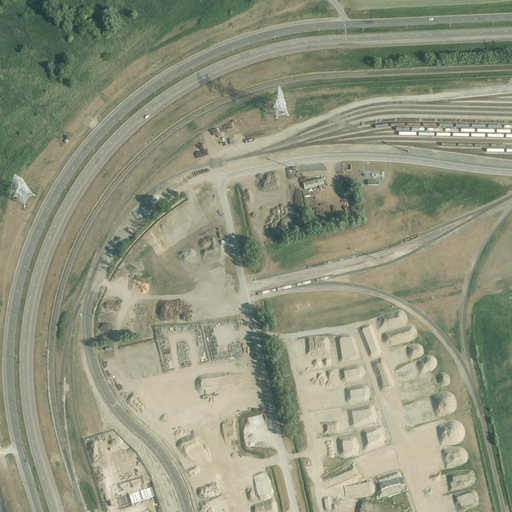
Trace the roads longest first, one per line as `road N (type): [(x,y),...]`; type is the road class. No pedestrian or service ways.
road 1 (primary): [(54,511),(25,406),(27,313),(66,202),(120,131),(189,80),(258,51),(327,39),(511,31)]
road 2 (primary): [(344,24),(267,34),(196,60),(126,107),(70,169),(28,252),(11,328),(14,422),(39,511)]
road 3 (primary): [(511,17),(344,24)]
road 4 (unknown): [(127,386),(262,365)]
